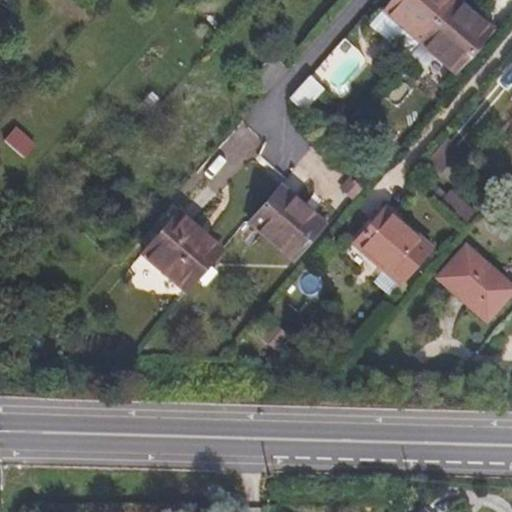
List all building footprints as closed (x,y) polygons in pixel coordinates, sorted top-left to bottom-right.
[(398,0),(388,13),(425,42),(460,0),(398,0)] [(461,0),(460,0),(425,42),(462,73),(495,32),(474,14),(475,11),(461,0)] [(375,28),(412,58),(424,44),(425,42),(388,13),(375,28)] [(412,58),(450,89),(462,73),(425,42),(424,44),(412,58)] [(279,60),(257,85),(269,96),(292,70),(279,60)] [(313,78),(294,99),(304,109),(324,87),(313,78)] [(6,144),(26,163),(37,152),(17,133),(6,144)] [(342,193),(356,206),(367,193),(353,181),(342,193)] [(257,225),(302,259),(326,228),(297,204),(301,200),(286,188),(257,225)] [(297,204),(326,228),(329,222),(301,200),(297,204)] [(357,246),(402,284),(433,249),(389,209),(357,246)] [(180,215),(147,256),(172,277),(174,273),(194,289),(222,255),(201,239),(204,235),(180,215)] [(201,239),(222,255),(225,251),(204,235),(201,239)] [(438,282),(486,325),(505,304),(492,291),(500,282),(465,252),(438,282)] [(492,291),(505,304),(511,296),(511,292),(500,282),(492,291)]
